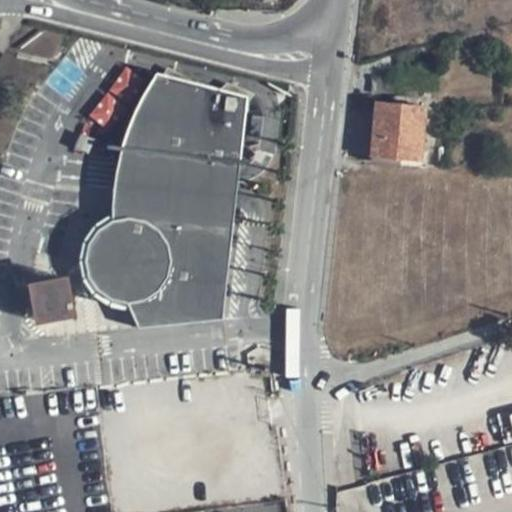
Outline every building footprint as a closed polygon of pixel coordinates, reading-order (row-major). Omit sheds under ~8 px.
[(122,108),(148,80),(133,67),(94,110),(106,121),(119,106),(122,108)] [(107,156),(116,157),(238,166),(245,104),(154,84),(146,94),(135,112),(128,125),(118,151),(108,151),(107,156)] [(378,102),(372,155),(422,160),(427,99),(395,95),(395,104),(378,102)] [(238,166),(116,157),(115,199),(234,208),(238,166)] [(234,208),(115,199),(117,229),(111,233),(105,240),(101,248),(98,259),(98,271),(101,283),(109,295),(122,304),(132,308),(138,337),(222,324),(234,208)] [(71,264),(30,271),(37,311),(79,304),(71,264)] [(511,413),(503,416),(511,442),(511,441),(511,413)]
